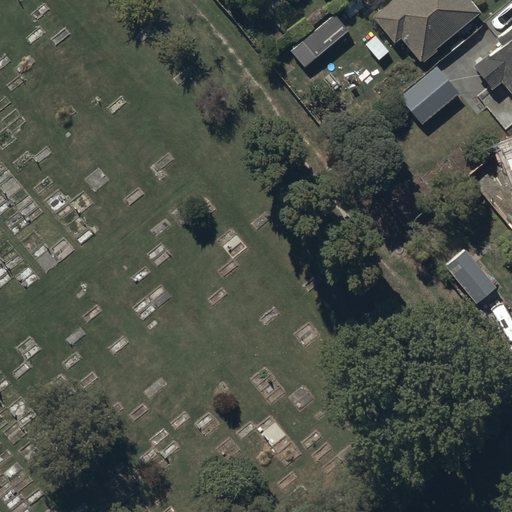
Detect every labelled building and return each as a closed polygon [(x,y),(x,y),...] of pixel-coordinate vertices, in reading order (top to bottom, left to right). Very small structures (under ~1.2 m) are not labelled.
[(386,0),(370,14),(391,40),(398,35),(417,59),(419,57),(421,59),(434,48),(433,46),(478,9),(470,0),(386,0)] [(288,49),(302,65),(346,29),(332,12),(288,49)] [(511,21),(494,36),(498,41),(471,63),(489,86),(499,78),(511,94),(511,21)] [(457,91),(434,64),(397,95),(420,122),(457,91)] [(484,175),(478,177),(482,191),(505,184),(502,172),(498,173),(494,159),(481,164),(484,175)] [(493,285),(462,248),(442,264),(474,302),(493,285)]
